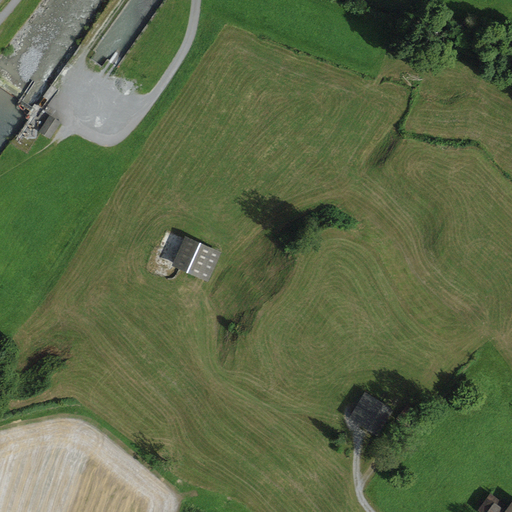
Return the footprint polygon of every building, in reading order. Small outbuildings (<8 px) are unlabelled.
[(41,131),(49,137),(58,123),(50,117),(41,131)] [(189,240),(178,266),(207,279),(219,254),(189,240)] [(368,397),(355,419),(376,432),(390,411),(368,397)] [(407,427),(417,414),(407,406),(397,420),(407,427)] [(491,494),(480,510),(482,511),(507,511),(510,509),(491,494)]
